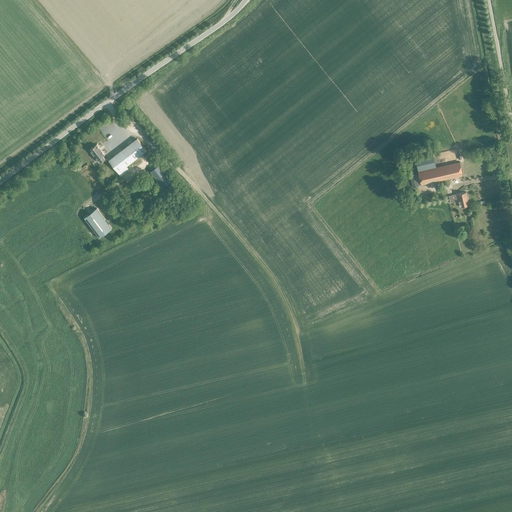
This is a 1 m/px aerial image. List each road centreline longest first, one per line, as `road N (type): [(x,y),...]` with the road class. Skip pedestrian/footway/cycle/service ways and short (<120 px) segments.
road 1 (unclassified): [(0,182),(245,0)]
road 2 (unclassified): [(511,126),(488,0)]
